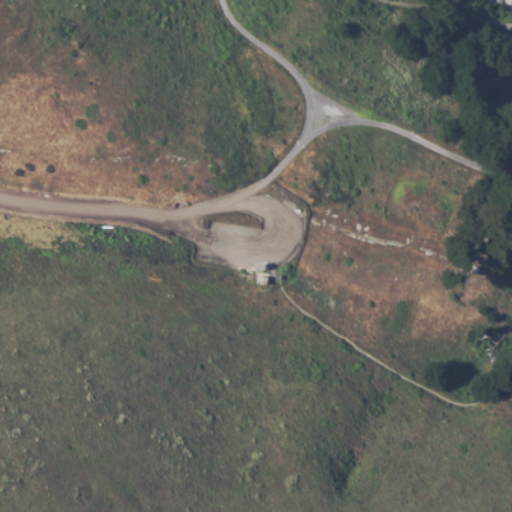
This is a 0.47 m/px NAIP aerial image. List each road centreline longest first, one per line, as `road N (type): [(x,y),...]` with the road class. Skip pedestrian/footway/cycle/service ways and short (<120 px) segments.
road 1 (residential): [(511,169),(480,169),(365,123),(330,127),(304,142)]
road 2 (residential): [(304,142),(309,115),(299,80),(235,25),(221,0)]
road 3 (residential): [(161,218),(0,198)]
